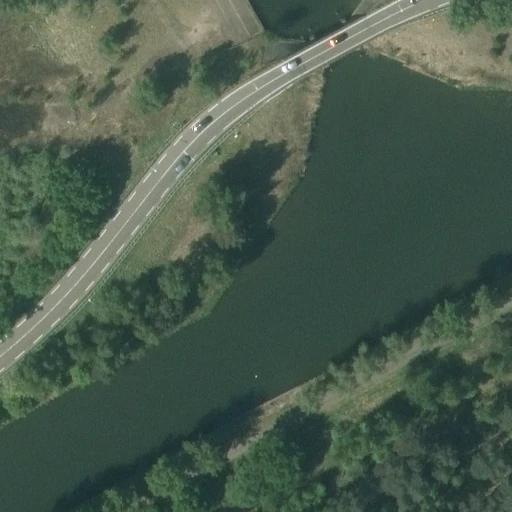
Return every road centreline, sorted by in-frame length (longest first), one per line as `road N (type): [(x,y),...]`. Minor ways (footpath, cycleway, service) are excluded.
road 1 (secondary): [(0,360),(178,148),(247,90),(434,0)]
road 2 (unclassified): [(118,511),(511,297)]
